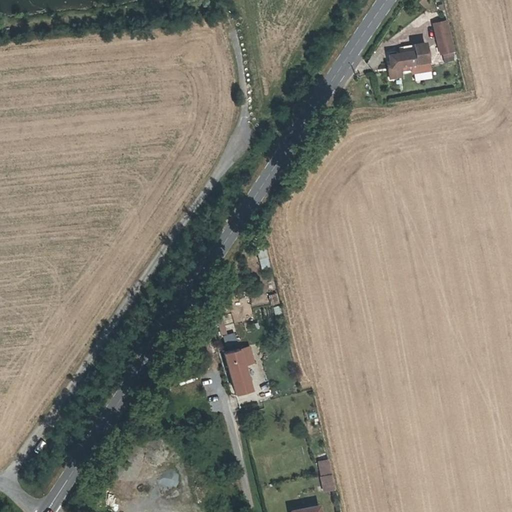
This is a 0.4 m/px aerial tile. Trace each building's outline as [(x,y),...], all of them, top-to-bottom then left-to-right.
[(446,20),(432,24),(439,54),(454,50),(446,20)] [(410,62),(428,59),(425,41),(416,42),(418,51),(389,56),(391,67),(396,66),(396,68),(400,68),(399,66),(403,65),(404,67),(411,66),(410,62)] [(265,247),(256,250),(262,269),(270,267),(265,247)] [(276,293),(267,295),(270,304),(279,302),(276,293)] [(280,305),(273,306),(275,316),(282,315),(280,305)] [(222,335),(236,331),(230,313),(216,317),(222,335)] [(255,392),(244,351),(227,355),(238,397),(255,392)] [(305,431),(308,439),(320,435),(317,426),(305,431)] [(313,461),(327,459),(326,452),(312,455),(313,461)] [(315,462),(324,491),(335,488),(327,459),(315,462)]
